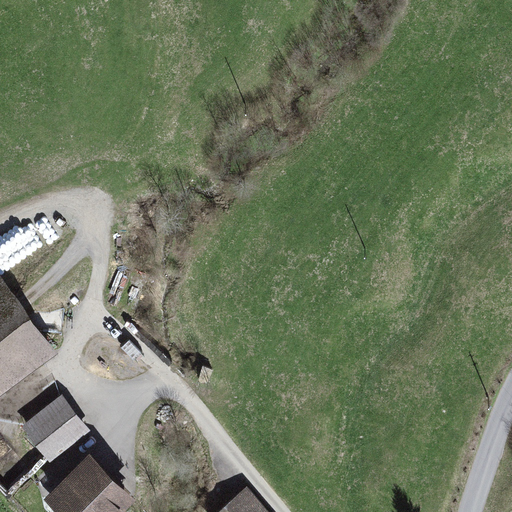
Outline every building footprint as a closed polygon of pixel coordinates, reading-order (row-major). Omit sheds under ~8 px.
[(0,274),(42,252),(25,222),(0,235),(0,274)] [(0,276),(0,377),(47,346),(0,276)] [(85,429),(63,398),(27,423),(49,454),(85,429)] [(113,511),(125,500),(84,461),(47,499),(60,511),(113,511)] [(251,511),(235,495),(217,511),(251,511)]
